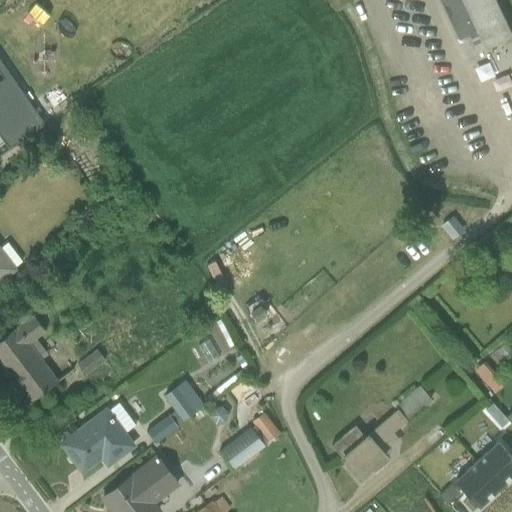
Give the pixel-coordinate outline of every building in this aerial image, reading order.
[(511,36),(494,0),(437,0),(456,40),(467,35),(475,53),(511,36)] [(439,212),(426,224),(441,240),(454,228),(439,212)] [(0,278),(14,268),(0,250),(0,278)] [(241,323),(257,340),(281,317),(271,306),(258,318),(253,313),(241,323)] [(0,367),(30,404),(56,383),(24,343),(41,329),(30,317),(0,341),(0,367)] [(85,346),(64,359),(72,371),(93,358),(85,346)] [(468,361),(462,370),(480,381),(485,371),(468,361)] [(172,376),(151,391),(170,418),(191,403),(172,376)] [(79,473),(97,458),(104,467),(137,441),(107,402),(86,418),(85,418),(55,442),(79,473)] [(218,437),(238,466),(271,443),(270,442),(286,431),(268,406),(253,417),(251,414),(218,437)] [(397,407),(369,432),(358,420),(330,445),(361,480),(390,454),(380,443),(407,418),(397,407)] [(158,408),(135,426),(146,439),(168,421),(158,408)] [(95,495),(107,511),(161,511),(162,511),(152,498),(175,482),(154,453),(95,495)]
